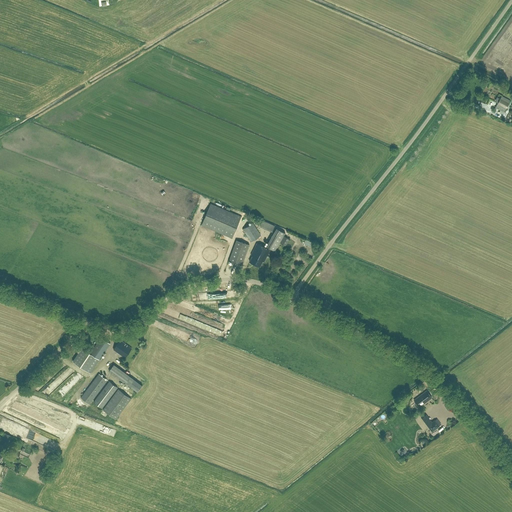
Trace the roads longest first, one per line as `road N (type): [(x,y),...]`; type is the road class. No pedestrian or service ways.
road 1 (unclassified): [(291,297),(511,0)]
road 2 (unclassified): [(511,466),(429,374),(291,297)]
road 3 (unclassified): [(85,318),(129,329),(174,292),(207,280),(255,281),(291,297)]
road 4 (unclassified): [(85,318),(0,404)]
